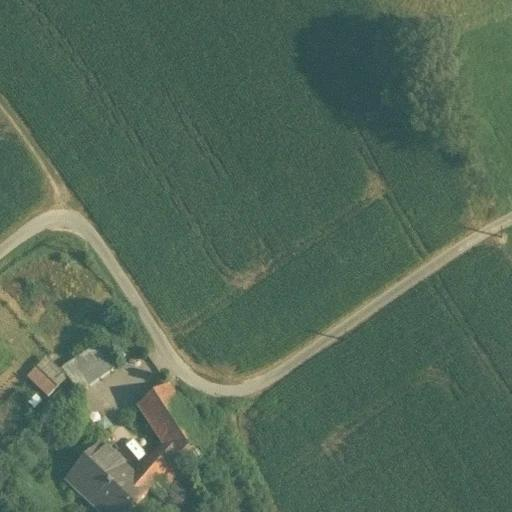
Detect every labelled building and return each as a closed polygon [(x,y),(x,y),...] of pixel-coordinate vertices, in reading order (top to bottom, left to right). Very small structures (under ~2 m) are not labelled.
[(123,346),(111,353),(116,361),(128,354),(123,346)] [(98,348),(64,369),(80,394),(114,373),(98,348)] [(46,360),(35,369),(52,386),(62,376),(46,360)] [(35,369),(23,380),(41,397),(52,386),(35,369)] [(163,446),(175,463),(206,441),(170,389),(139,411),(163,446)] [(36,402),(25,414),(44,431),(56,419),(36,402)] [(95,505),(129,471),(104,446),(70,481),(95,505)] [(136,478),(150,491),(175,463),(163,446),(136,478)] [(184,475),(175,463),(150,491),(161,501),(184,475)] [(129,471),(95,505),(102,511),(131,511),(150,491),(136,478),(129,471)]
